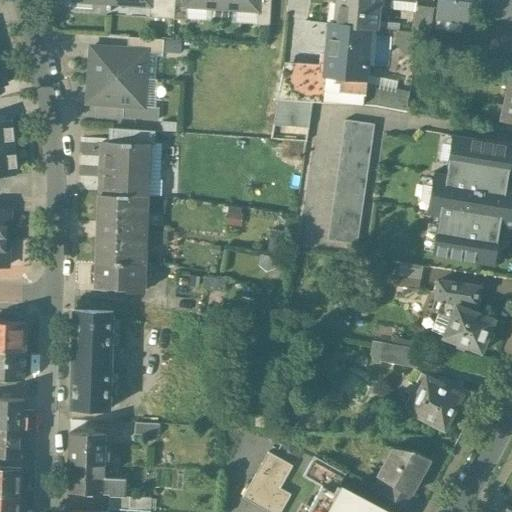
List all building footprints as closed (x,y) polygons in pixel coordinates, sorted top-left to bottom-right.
[(186,0),(174,0),(173,18),(186,19),(187,0),(186,0)] [(222,0),(222,7),(240,9),(240,4),(258,5),(258,0),(222,0)] [(270,0),(258,0),(258,5),(257,24),(269,25),(270,0)] [(379,0),(337,0),(335,23),(370,27),(376,27),(379,0)] [(474,0),(437,0),(436,13),(472,17),(474,0)] [(492,0),(479,0),(478,13),(491,16),(492,0)] [(511,0),(492,0),(491,16),(511,20),(511,0)] [(434,7),(416,5),(412,32),(410,42),(418,44),(430,47),(433,36),(430,36),(434,7)] [(370,27),(335,23),(329,22),(326,54),(324,75),(365,79),(370,27)] [(412,32),(399,30),(397,42),(406,51),(417,53),(418,44),(410,42),(412,32)] [(164,39),(128,37),(127,49),(147,50),(147,51),(163,52),(164,39)] [(127,49),(91,46),(89,74),(145,78),(147,51),(147,50),(127,49)] [(320,65),(297,63),(296,69),(283,68),(277,99),(323,102),(325,91),(364,93),(365,93),(365,88),(365,79),(324,75),(326,54),(321,54),(320,65)] [(145,78),(89,74),(87,102),(124,105),(143,106),(145,78)] [(511,75),(501,118),(511,120),(511,75)] [(409,97),(365,88),(365,93),(364,93),(363,105),(364,105),(377,106),(406,112),(409,97)] [(364,93),(325,91),(323,102),(363,105),(364,93)] [(143,106),(124,105),(123,117),(159,119),(159,107),(143,106)] [(331,172),(358,179),(372,122),(345,115),(331,172)] [(0,119),(0,148),(15,147),(14,140),(15,140),(13,126),(12,119),(0,119)] [(154,131),(123,129),(122,141),(148,142),(154,142),(154,131)] [(511,144),(454,135),(454,134),(452,134),(452,135),(453,135),(452,136),(453,136),(447,174),(436,172),(435,172),(435,171),(434,171),(434,172),(434,173),(435,173),(428,211),(427,211),(427,212),(428,212),(428,213),(429,212),(440,214),(434,253),(433,252),(433,253),(432,253),(432,254),(434,255),(434,254),(493,263),(493,264),(495,265),(495,263),(494,263),(494,262),(500,224),(511,225),(511,185),(507,184),(511,154),(511,144)] [(81,135),(80,154),(90,155),(90,136),(81,135)] [(122,141),(118,141),(118,142),(101,142),(101,156),(103,156),(102,191),(146,193),(148,142),(122,141)] [(15,147),(0,148),(0,176),(18,174),(17,167),(18,167),(16,153),(15,147)] [(102,191),(98,191),(97,220),(96,220),(96,231),(97,231),(95,259),(143,261),(144,246),(138,246),(140,209),(145,209),(146,193),(102,191)] [(10,210),(0,209),(0,237),(8,238),(10,210)] [(8,238),(0,237),(0,265),(7,266),(8,238)] [(143,261),(95,259),(94,284),(126,285),(126,288),(142,288),(143,261)] [(423,266),(400,263),(398,274),(421,278),(423,266)] [(421,278),(398,274),(397,286),(419,289),(421,278)] [(213,284),(183,279),(182,286),(213,291),(213,284)] [(419,289),(397,286),(395,296),(418,300),(419,289)] [(455,305),(443,300),(437,314),(450,319),(455,305)] [(450,319),(442,339),(481,354),(485,345),(488,345),(491,344),(492,344),(493,343),(494,341),(496,338),(495,335),(494,333),(493,332),(491,330),(495,320),(455,305),(450,319)] [(113,310),(74,309),(71,406),(109,407),(113,310)] [(26,322),(0,320),(0,349),(25,351),(26,322)] [(414,349),(384,344),(381,361),(411,366),(414,349)] [(25,351),(0,349),(0,376),(24,378),(25,351)] [(436,380),(420,372),(402,405),(443,427),(461,393),(454,390),(457,384),(439,375),(436,380)] [(23,399),(0,398),(0,426),(22,428),(23,399)] [(310,405),(295,404),(294,414),(310,415),(310,405)] [(159,424),(135,422),(134,434),(159,435),(159,424)] [(22,428),(0,426),(0,453),(21,455),(22,428)] [(105,434),(70,432),(68,462),(104,464),(105,434)] [(430,459),(414,450),(394,447),(378,476),(411,495),(430,459)] [(293,465),(268,451),(243,497),(269,511),(280,511),(291,494),(280,488),(293,465)] [(346,473),(314,456),(303,476),(322,486),(322,485),(334,492),(338,486),(339,486),(346,473)] [(104,464),(68,462),(68,493),(102,494),(104,464)] [(21,467),(0,466),(0,495),(20,496),(21,467)] [(125,480),(109,479),(108,496),(124,497),(125,480)] [(385,511),(339,486),(338,486),(334,492),(322,485),(322,486),(308,510),(310,511),(385,511)] [(19,511),(20,496),(0,495),(0,511),(19,511)] [(124,497),(108,496),(107,510),(138,511),(149,511),(150,498),(124,497)]
